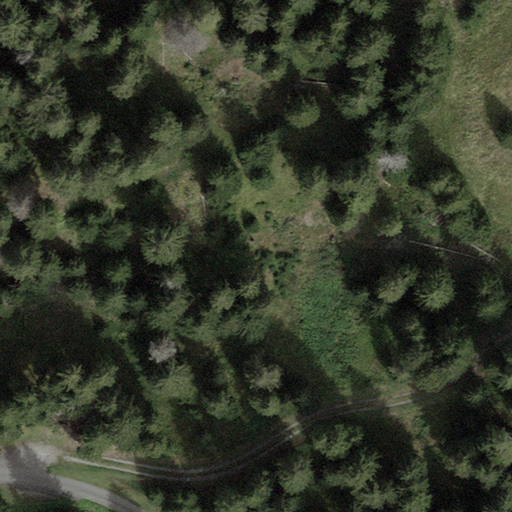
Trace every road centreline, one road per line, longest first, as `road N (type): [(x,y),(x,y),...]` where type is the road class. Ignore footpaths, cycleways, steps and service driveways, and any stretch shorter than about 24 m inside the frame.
road 1 (track): [(19,473),(24,452),(37,448),(182,475),(243,460),(297,421),(511,354)]
road 2 (track): [(135,511),(84,487),(19,473)]
